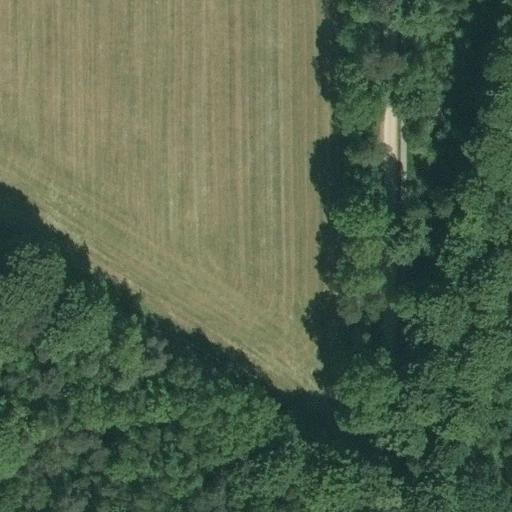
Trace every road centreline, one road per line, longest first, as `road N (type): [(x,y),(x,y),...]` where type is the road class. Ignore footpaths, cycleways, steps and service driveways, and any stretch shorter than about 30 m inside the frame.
road 1 (track): [(393,485),(0,253)]
road 2 (track): [(388,0),(389,249)]
road 3 (track): [(389,249),(393,485)]
